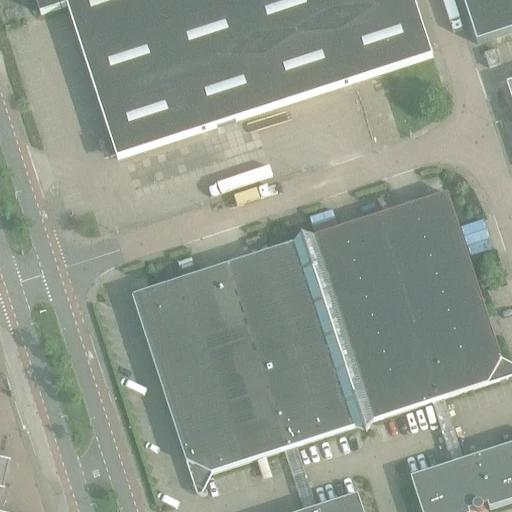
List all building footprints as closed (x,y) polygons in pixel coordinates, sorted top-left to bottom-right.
[(35,0),(41,17),(68,9),(118,162),(434,60),(414,0),(35,0)] [(511,0),(462,0),(478,47),(511,35),(511,0)] [(496,53),(485,57),(490,71),(501,67),(496,53)] [(193,484),(285,454),(304,511),(315,511),(317,511),(297,450),(355,431),(366,433),(366,434),(367,434),(367,433),(374,424),(432,406),(453,467),(464,464),(444,402),(508,381),(448,197),(314,240),(304,238),(303,237),(302,237),(302,238),(295,247),(133,300),(193,484)] [(421,511),(472,511),(474,511),(483,511),(484,511),(484,510),(484,508),(488,507),(489,511),(491,511),(511,505),(511,447),(464,464),(453,467),(411,481),(421,511)] [(317,511),(315,511),(362,511),(358,498),(317,511)]
